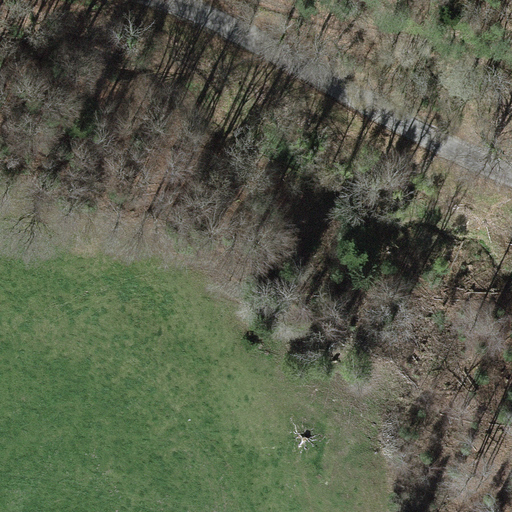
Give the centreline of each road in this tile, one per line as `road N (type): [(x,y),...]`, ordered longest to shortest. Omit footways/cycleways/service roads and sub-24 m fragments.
road 1 (tertiary): [(166,0),(511,175)]
road 2 (track): [(511,45),(363,29),(260,0)]
